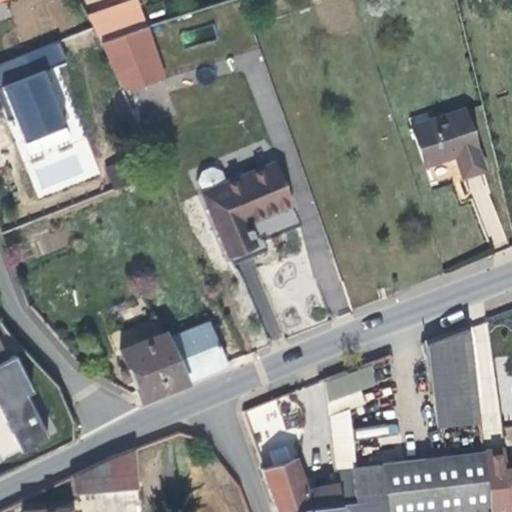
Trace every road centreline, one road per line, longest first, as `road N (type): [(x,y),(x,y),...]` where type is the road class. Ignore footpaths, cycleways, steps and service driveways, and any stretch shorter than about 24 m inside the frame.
road 1 (residential): [(216,391),(511,276)]
road 2 (residential): [(0,238),(23,296),(121,431)]
road 3 (residential): [(0,493),(121,431)]
road 4 (residential): [(216,391),(269,511)]
